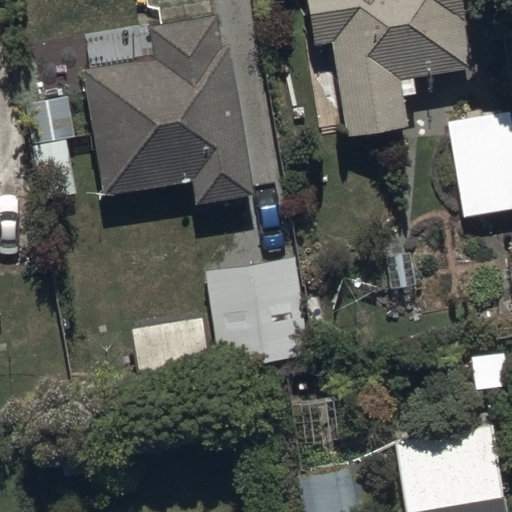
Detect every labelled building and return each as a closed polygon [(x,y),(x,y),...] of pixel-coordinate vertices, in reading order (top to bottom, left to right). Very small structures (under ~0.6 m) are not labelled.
[(307,0),(317,57),(334,54),(351,149),(410,139),(404,107),(416,105),(413,90),(474,79),(459,0),(307,0)] [(83,36),(20,46),(29,102),(83,93),(102,205),(192,190),(197,220),(216,217),(215,215),(255,208),(230,57),(224,59),(219,28),(150,40),(155,68),(90,79),(83,36)] [(69,102),(24,109),(40,208),(77,202),(69,148),(76,147),(69,102)] [(511,119),(446,129),(461,224),(511,216),(511,119)] [(35,199),(0,203),(0,284),(46,279),(35,199)] [(301,266),(206,275),(216,382),(310,374),(301,266)] [(205,329),(132,336),(136,385),(209,378),(205,329)] [(403,511),(508,511),(497,431),(394,445),(403,511)] [(370,511),(363,468),(295,479),(300,511),(370,511)]
